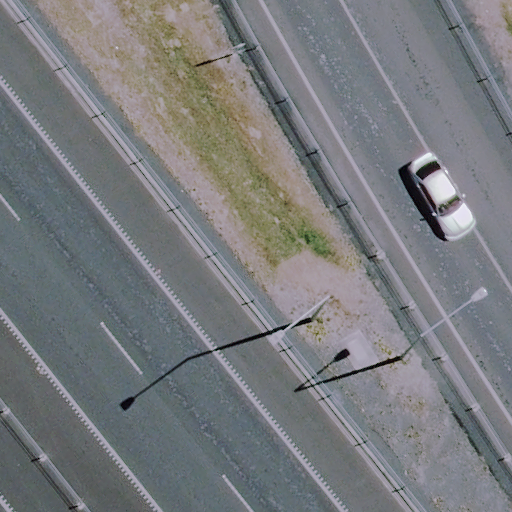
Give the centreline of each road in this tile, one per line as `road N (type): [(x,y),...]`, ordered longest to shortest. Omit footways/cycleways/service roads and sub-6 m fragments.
road 1 (motorway): [(298,0),(511,350)]
road 2 (motorway): [(0,199),(251,511)]
